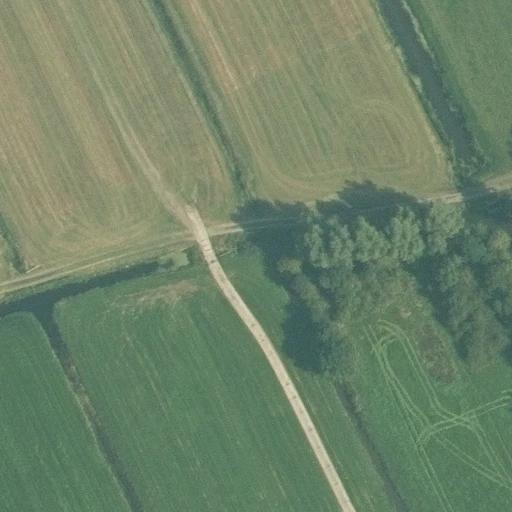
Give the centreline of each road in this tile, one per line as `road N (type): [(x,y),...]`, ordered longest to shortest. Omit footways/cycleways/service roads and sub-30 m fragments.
road 1 (track): [(511,184),(247,226),(0,293)]
road 2 (track): [(0,9),(65,143),(97,189),(191,219),(202,239)]
road 3 (track): [(348,511),(261,329),(217,276),(202,239)]
